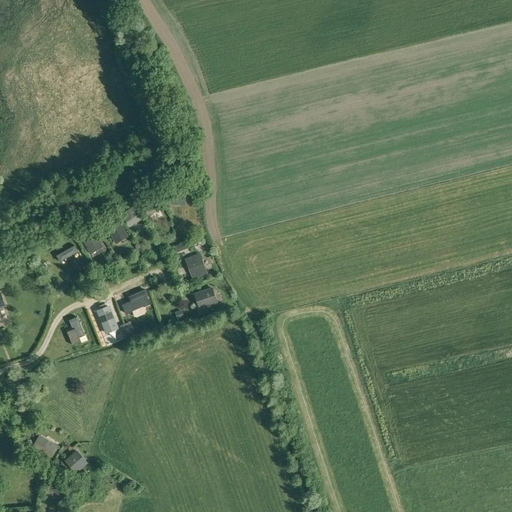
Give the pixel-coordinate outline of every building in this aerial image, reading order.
[(185,204),(185,194),(173,193),(173,204),(185,204)] [(148,216),(160,210),(154,198),(142,205),(148,216)] [(129,227),(141,220),(133,206),(127,210),(129,213),(123,217),(129,227)] [(128,236),(119,222),(104,231),(108,237),(111,234),(116,243),(128,236)] [(91,254),(97,250),(96,247),(101,244),(96,236),(84,243),(91,254)] [(60,263),(78,253),(75,246),(56,257),(60,263)] [(193,278),(207,272),(200,254),(186,260),(193,278)] [(215,302),(211,291),(196,296),(198,302),(201,301),(203,307),(215,302)] [(135,303),(125,307),(129,317),(154,307),(150,299),(152,298),(149,292),(133,299),(135,303)] [(109,306),(98,310),(106,332),(118,328),(109,306)] [(85,335),(77,317),(69,320),(73,329),(67,332),(73,345),(81,342),(79,337),(85,335)] [(31,384),(29,375),(7,382),(10,391),(31,384)] [(23,421),(37,415),(34,408),(20,415),(23,421)] [(59,448),(47,441),(40,436),(33,448),(40,453),(52,460),(59,448)] [(76,472),(88,462),(77,450),(66,459),(76,472)] [(67,482),(55,475),(46,489),(59,497),(67,482)]
